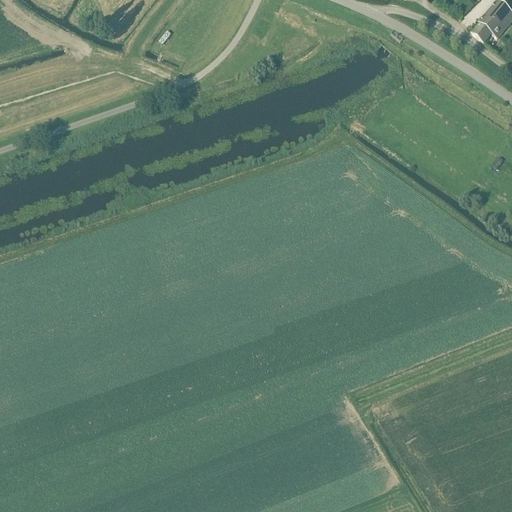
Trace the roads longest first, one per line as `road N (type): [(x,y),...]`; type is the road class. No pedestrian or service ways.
road 1 (unclassified): [(256,0),(235,41),(199,76),(0,152)]
road 2 (tertiary): [(511,100),(364,10)]
road 3 (track): [(359,410),(511,349)]
